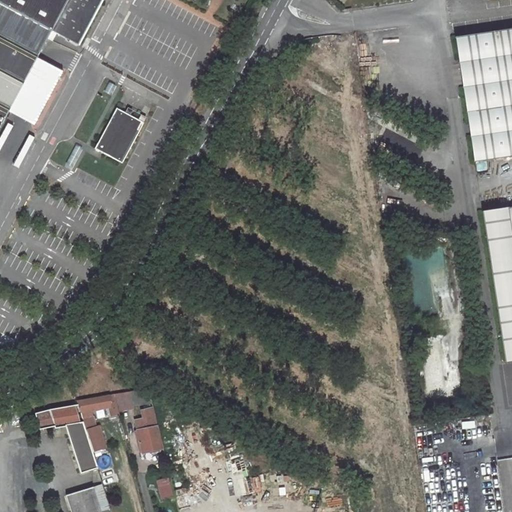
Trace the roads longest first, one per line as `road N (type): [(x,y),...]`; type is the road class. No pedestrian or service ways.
road 1 (unclassified): [(280,0),(117,303),(46,366),(0,387)]
road 2 (unknown): [(129,0),(203,41),(190,78),(103,35)]
